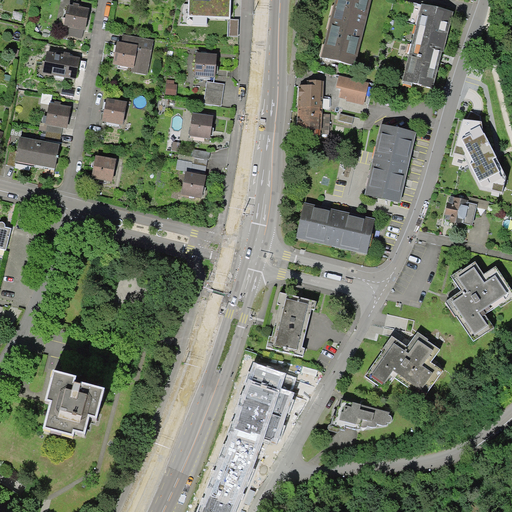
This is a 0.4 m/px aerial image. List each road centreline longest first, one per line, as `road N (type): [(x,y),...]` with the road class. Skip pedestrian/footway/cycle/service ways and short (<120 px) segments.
road 1 (residential): [(379,290),(427,187),(483,0)]
road 2 (primary): [(254,258),(159,511)]
road 3 (primary): [(279,0),(254,258)]
road 4 (unclassified): [(279,477),(437,459),(511,411)]
road 5 (residential): [(379,290),(279,477)]
road 6 (residential): [(65,206),(105,0)]
road 7 (residential): [(65,206),(254,258)]
road 8 (residential): [(0,365),(49,269),(65,206)]
road 9 (residential): [(254,258),(379,290)]
